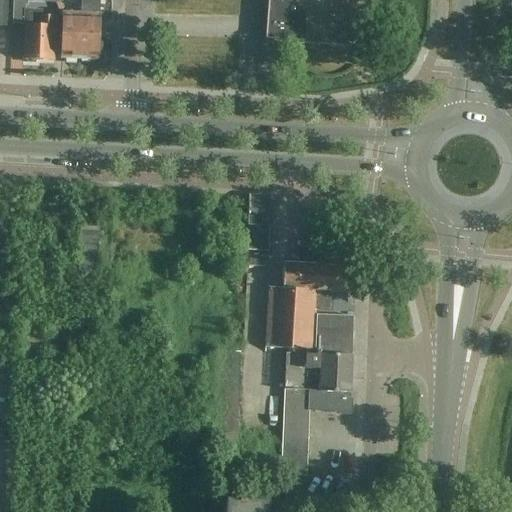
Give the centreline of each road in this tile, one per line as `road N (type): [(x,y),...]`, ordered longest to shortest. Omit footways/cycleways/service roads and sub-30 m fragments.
road 1 (secondary): [(0,146),(284,160),(417,179)]
road 2 (secondary): [(421,138),(128,121)]
road 3 (residential): [(283,511),(289,504),(349,504),(362,489),(369,361)]
road 4 (tertiary): [(436,511),(452,362)]
road 5 (secondary): [(128,121),(0,112)]
road 6 (residential): [(128,121),(131,0)]
